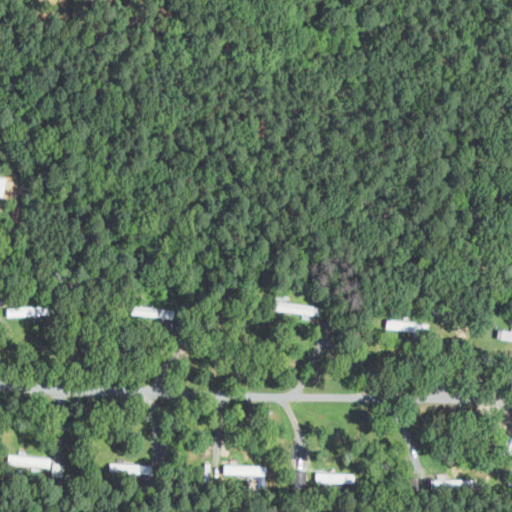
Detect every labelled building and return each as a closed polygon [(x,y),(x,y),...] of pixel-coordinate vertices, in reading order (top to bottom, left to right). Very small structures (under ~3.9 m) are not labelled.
[(429,322),(387,320),(386,330),(428,332),(429,322)] [(50,466),(51,457),(8,455),(8,465),(50,466)] [(152,464),(110,462),(109,472),(152,473),(152,464)] [(267,475),(267,465),(224,464),(224,473),(267,475)] [(316,481),(354,482),(354,473),(316,472),(316,481)]
